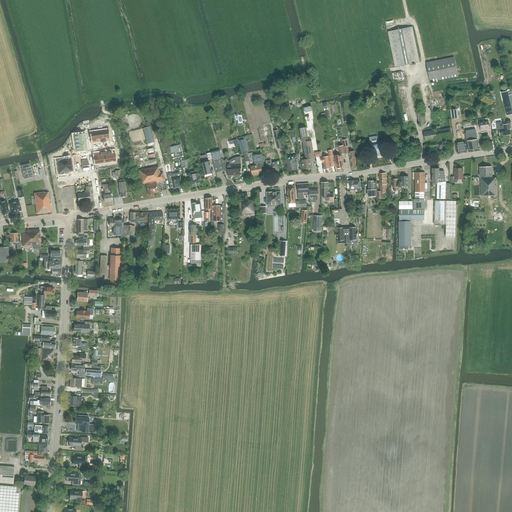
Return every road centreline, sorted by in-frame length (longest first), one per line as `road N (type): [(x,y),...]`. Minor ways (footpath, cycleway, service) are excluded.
road 1 (tertiary): [(100,209),(511,149)]
road 2 (tertiary): [(50,511),(66,218)]
